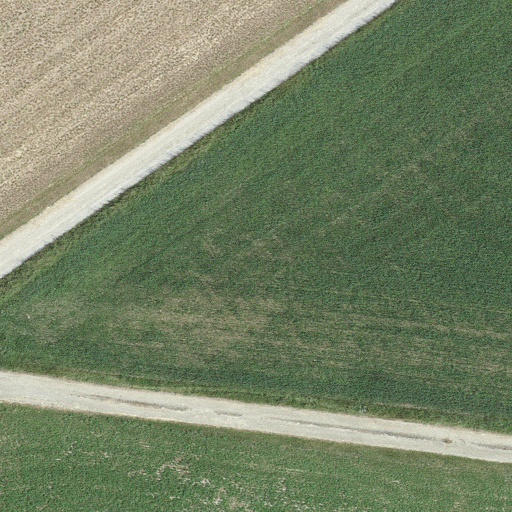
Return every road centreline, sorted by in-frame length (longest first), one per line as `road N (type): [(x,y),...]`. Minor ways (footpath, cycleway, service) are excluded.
road 1 (track): [(0,389),(511,464)]
road 2 (track): [(0,265),(391,0)]
